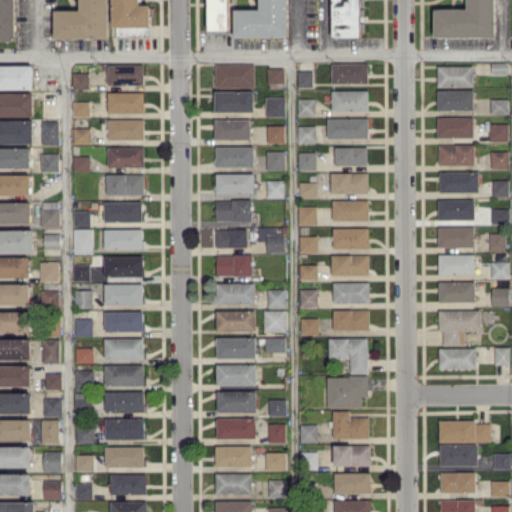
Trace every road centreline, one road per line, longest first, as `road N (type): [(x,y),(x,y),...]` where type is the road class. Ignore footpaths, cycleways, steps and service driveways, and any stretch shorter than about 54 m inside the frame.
road 1 (residential): [(179,0),(182,511)]
road 2 (residential): [(405,0),(407,511)]
